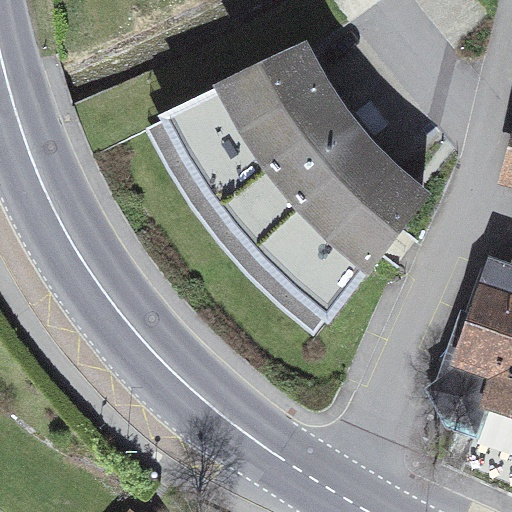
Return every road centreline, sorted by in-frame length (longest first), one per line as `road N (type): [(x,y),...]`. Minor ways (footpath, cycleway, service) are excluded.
road 1 (secondary): [(369,511),(189,392),(132,333),(50,204),(0,57)]
road 2 (track): [(338,495),(425,324),(511,38)]
